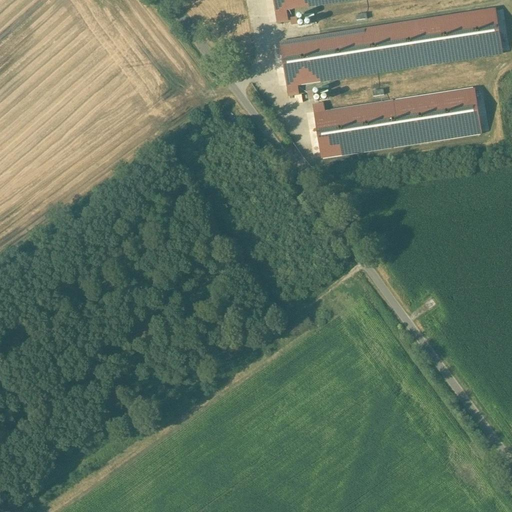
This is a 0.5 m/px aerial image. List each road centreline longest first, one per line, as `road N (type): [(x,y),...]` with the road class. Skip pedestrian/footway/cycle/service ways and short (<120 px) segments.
road 1 (unclassified): [(168,0),(511,461)]
road 2 (track): [(363,261),(12,511)]
